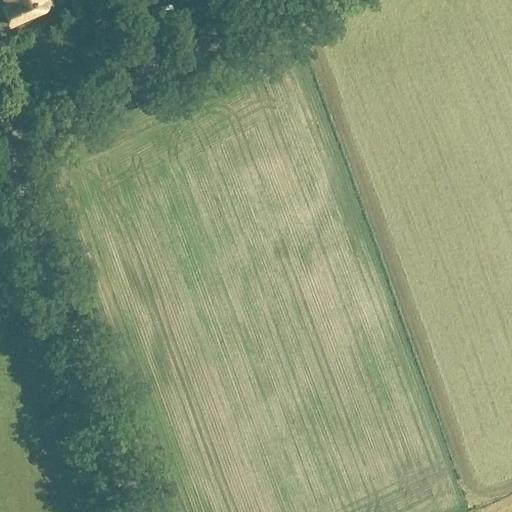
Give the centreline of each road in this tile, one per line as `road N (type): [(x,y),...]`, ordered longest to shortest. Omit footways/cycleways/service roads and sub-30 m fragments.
road 1 (unclassified): [(134,511),(5,150)]
road 2 (unclassified): [(5,150),(295,0)]
